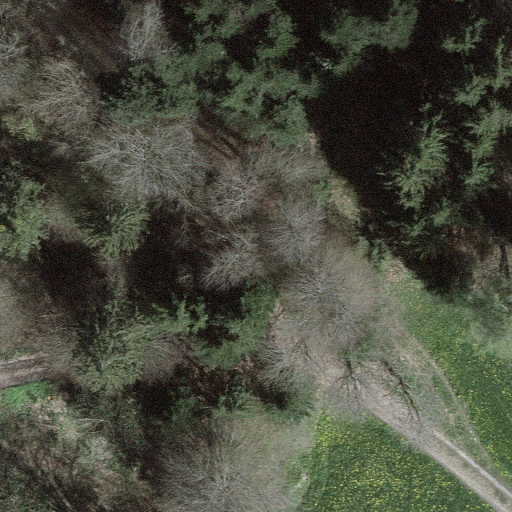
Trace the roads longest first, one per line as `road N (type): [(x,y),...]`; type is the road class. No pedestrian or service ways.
road 1 (track): [(487,498),(440,394),(391,318),(93,0)]
road 2 (track): [(502,511),(303,362),(224,339),(0,378)]
